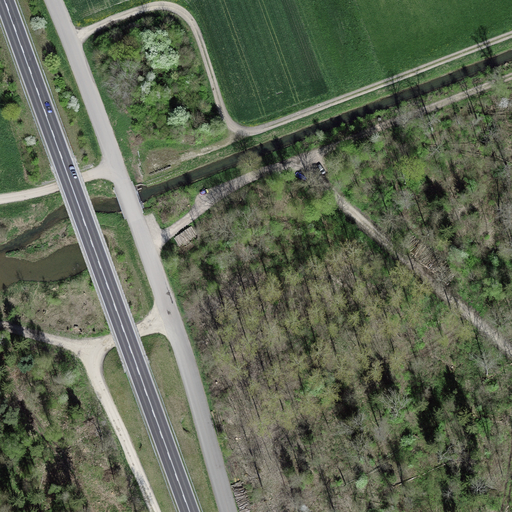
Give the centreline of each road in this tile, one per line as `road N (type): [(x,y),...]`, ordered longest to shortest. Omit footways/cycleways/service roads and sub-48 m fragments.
road 1 (primary): [(189,511),(4,0)]
road 2 (unclassified): [(53,0),(171,317),(232,511)]
road 3 (track): [(146,248),(252,175),(511,75)]
road 4 (track): [(240,129),(266,127),(511,34)]
road 5 (track): [(297,159),(511,351)]
road 6 (track): [(69,39),(152,6),(178,9),(197,33),(226,118),(240,129)]
road 7 (track): [(155,511),(84,351)]
